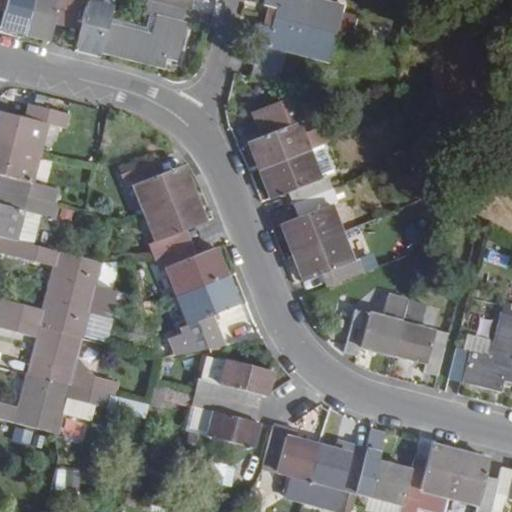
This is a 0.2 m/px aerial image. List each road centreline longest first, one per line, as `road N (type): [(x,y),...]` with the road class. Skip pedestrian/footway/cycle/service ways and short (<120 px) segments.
road 1 (residential): [(511,436),(375,401),(317,371),(289,338),(212,154),(187,122)]
road 2 (residential): [(187,122),(137,94),(0,59)]
road 3 (residential): [(236,0),(211,89),(187,122)]
